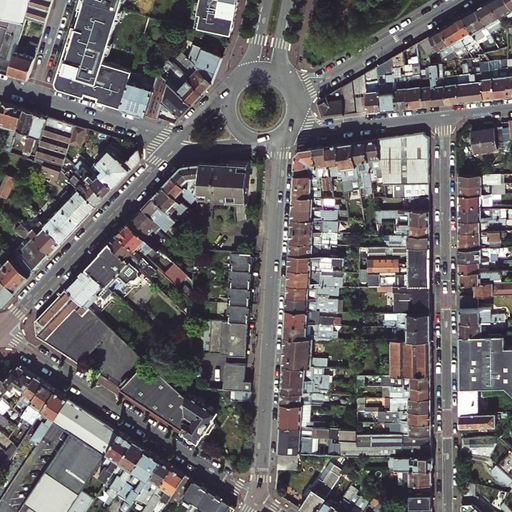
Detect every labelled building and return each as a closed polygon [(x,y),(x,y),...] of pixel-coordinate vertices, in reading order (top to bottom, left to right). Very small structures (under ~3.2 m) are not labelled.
[(17,50),(25,24),(27,16),(32,0),(0,0),(0,16),(11,20),(9,26),(0,55),(0,67),(0,68),(1,69),(10,72),(17,50)] [(47,22),(53,0),(32,0),(27,16),(47,22)] [(94,97),(123,106),(134,71),(134,69),(106,60),(123,0),(82,0),(58,80),(59,85),(60,87),(94,97)] [(200,0),(195,26),(232,34),(239,0),(200,0)] [(490,32),(503,24),(489,0),(476,8),(490,32)] [(511,8),(507,0),(489,0),(503,24),(511,19),(511,8)] [(477,40),(490,32),(476,8),(463,16),(476,37),(477,40)] [(0,23),(9,26),(11,20),(0,16),(0,23)] [(464,44),(476,37),(463,16),(452,22),(456,30),(454,31),(461,42),(462,41),(464,44)] [(462,41),(461,42),(454,31),(456,30),(452,22),(441,28),(454,50),(462,46),(464,50),(467,48),(464,44),(462,41)] [(445,55),(454,50),(441,28),(430,35),(439,49),(442,54),(442,61),(448,60),(445,55)] [(428,56),(439,49),(430,35),(419,41),(428,56)] [(476,57),(470,47),(478,42),(477,40),(476,37),(464,44),(467,48),(472,58),(476,57)] [(10,72),(30,78),(36,56),(40,44),(33,41),(29,54),(17,50),(10,72)] [(411,62),(419,61),(416,43),(410,47),(411,62)] [(214,81),(214,80),(224,55),(194,44),(189,57),(214,81)] [(456,54),(464,50),(462,46),(454,50),(456,54)] [(203,92),(214,81),(189,57),(182,51),(177,57),(190,70),(186,75),(203,92)] [(397,108),(410,106),(405,65),(403,51),(391,58),(397,108)] [(193,103),(203,92),(186,75),(165,56),(162,64),(160,72),(170,82),(193,103)] [(382,110),(397,108),(391,58),(377,66),(378,75),(388,74),(389,83),(379,85),(382,110)] [(472,89),(469,89),(468,82),(471,81),(470,67),(468,58),(459,59),(455,59),(456,69),(460,100),(473,99),(472,89)] [(495,96),(507,95),(508,58),(501,59),(502,67),(492,69),(495,96)] [(435,103),(447,102),(444,76),(443,62),(430,64),(430,68),(431,74),(435,103)] [(123,106),(147,114),(160,72),(162,64),(159,63),(157,70),(152,68),(149,76),(134,71),(123,106)] [(410,106),(424,105),(420,69),(419,66),(412,67),(412,64),(405,65),(410,106)] [(485,98),(495,96),(492,69),(491,64),(481,65),(482,71),(485,98)] [(369,111),(382,110),(379,85),(378,75),(377,66),(365,73),(367,95),(369,111)] [(473,99),(485,98),(482,71),(473,72),(472,67),(470,67),(471,81),(468,82),(469,89),(472,89),(473,99)] [(424,105),(435,103),(431,74),(425,74),(425,69),(420,69),(424,105)] [(447,102),(460,100),(456,69),(452,69),(452,74),(444,76),(447,102)] [(159,118),(164,100),(170,82),(160,72),(147,114),(159,118)] [(361,96),(367,95),(365,73),(359,77),(361,93),(361,96)] [(181,116),(193,103),(170,82),(164,100),(181,116)] [(351,82),(341,87),(345,114),(355,113),(351,82)] [(323,116),(345,114),(341,87),(318,101),(323,116)] [(363,112),(369,111),(367,95),(361,96),(361,98),(363,112)] [(11,151),(16,136),(25,108),(6,102),(0,122),(0,123),(13,127),(6,149),(11,151)] [(16,136),(29,141),(38,112),(25,108),(16,136)] [(27,148),(39,151),(50,116),(38,112),(29,141),(27,148)] [(63,164),(66,156),(70,142),(76,124),(50,116),(39,151),(38,155),(36,159),(39,160),(40,157),(63,164)] [(70,142),(82,146),(88,127),(76,124),(70,142)] [(505,147),(502,126),(472,130),(474,151),(505,147)] [(414,182),(430,182),(430,137),(423,131),(378,138),(383,172),(384,182),(414,182)] [(376,173),(383,172),(378,138),(367,139),(372,182),(376,182),(376,180),(377,179),(376,173)] [(374,194),(372,182),(367,139),(353,141),(358,177),(365,176),(367,187),(368,194),(374,194)] [(352,178),(358,177),(353,141),(339,143),(344,190),(346,198),(346,200),(355,199),(352,178)] [(339,190),(344,190),(339,143),(326,145),(331,180),(337,179),(339,190)] [(95,167),(115,186),(142,157),(139,147),(127,160),(122,155),(122,153),(114,145),(111,145),(93,165),(95,167)] [(333,191),(331,180),(326,145),(315,147),(318,175),(320,175),(320,181),(326,180),(329,191),(333,191)] [(295,174),(318,175),(315,147),(302,148),(297,154),(295,174)] [(106,195),(115,186),(95,167),(92,170),(90,168),(81,160),(75,165),(80,169),(106,195)] [(227,200),(246,201),(249,161),(229,160),(229,163),(200,162),(198,195),(227,196),(227,200)] [(41,171),(59,177),(62,168),(44,162),(41,171)] [(198,197),(198,195),(200,162),(185,164),(182,166),(174,175),(196,195),(198,197)] [(98,204),(106,195),(80,169),(76,172),(72,168),(69,170),(67,171),(62,166),(62,168),(71,178),(79,187),(98,204)] [(460,183),(490,182),(490,179),(500,179),(500,172),(459,173),(460,183)] [(321,186),(320,181),(320,175),(318,175),(295,174),(295,185),(312,186),(312,182),(318,183),(318,186),(321,186)] [(190,202),(196,195),(174,175),(164,185),(176,196),(179,193),(186,199),(190,202)] [(360,188),(367,187),(365,176),(358,177),(360,188)] [(414,196),(430,196),(430,182),(414,182),(414,196)] [(500,182),(490,182),(460,183),(460,193),(492,192),(493,192),(493,189),(500,189),(500,182)] [(154,196),(170,211),(181,200),(176,196),(164,185),(154,196)] [(294,195),(322,197),(321,186),(318,186),(317,190),(312,189),(312,186),(295,185),(294,195)] [(62,204),(80,222),(98,204),(79,187),(76,187),(73,191),(73,193),(72,194),(68,189),(62,195),(67,199),(62,204)] [(460,205),(492,204),(492,192),(460,193),(460,205)] [(198,197),(196,195),(190,202),(192,204),(198,197)] [(332,204),(322,203),(322,197),(294,195),(294,205),(322,207),(332,208),(347,210),(346,200),(346,198),(338,198),(337,204),(332,204)] [(172,223),(178,218),(170,211),(154,196),(143,207),(172,233),(181,241),(186,236),(183,234),(181,232),(172,223)] [(430,222),(430,208),(430,196),(414,196),(414,208),(376,208),(378,222),(382,222),(382,216),(398,216),(398,222),(430,222)] [(170,211),(178,218),(188,207),(183,202),(181,200),(170,211)] [(45,223),(63,240),(80,222),(62,204),(61,206),(58,205),(55,209),(55,212),(50,208),(45,213),(50,218),(45,223)] [(460,205),(460,218),(506,218),(508,218),(508,211),(493,212),(492,204),(460,205)] [(332,215),(321,214),(322,207),(294,205),(293,218),(338,220),(338,215),(332,215)] [(164,241),(172,233),(143,207),(130,221),(152,242),(154,244),(160,238),(164,241)] [(321,214),(332,215),(332,208),(322,207),(321,214)] [(324,227),(339,228),(339,220),(338,220),(293,218),(292,229),(323,231),(324,227)] [(506,218),(460,218),(460,230),(489,230),(489,226),(506,226),(506,218)] [(35,235),(52,252),(63,240),(45,223),(41,219),(30,230),(35,235)] [(154,244),(152,242),(130,221),(119,232),(144,255),(150,248),(154,252),(158,248),(154,244)] [(396,234),(430,234),(430,222),(398,222),(396,222),(396,228),(396,234)] [(331,243),(337,244),(337,238),(342,238),(343,232),(323,231),(292,229),(291,241),(331,243)] [(501,230),(489,230),(460,230),(460,246),(489,246),(489,238),(501,238),(501,230)] [(158,268),(144,255),(119,232),(110,242),(135,265),(139,261),(153,274),(158,268)] [(402,245),(430,245),(430,234),(396,234),(387,234),(387,240),(390,240),(402,240),(402,245)] [(17,260),(31,274),(52,252),(35,235),(24,247),(27,250),(17,260)] [(291,253),(330,255),(331,243),(291,241),(291,253)] [(138,271),(140,269),(135,265),(110,242),(87,267),(108,287),(119,276),(127,283),(131,278),(135,279),(138,275),(138,271)] [(361,257),(430,256),(430,245),(402,245),(390,245),(361,245),(361,257)] [(489,246),(460,246),(460,259),(496,259),(498,259),(498,254),(502,253),(502,246),(501,246),(489,246)] [(0,302),(4,302),(31,274),(17,260),(3,247),(0,250),(0,254),(2,256),(2,259),(0,260),(0,302)] [(254,251),(232,250),(231,259),(235,259),(235,267),(248,268),(253,269),(253,266),(255,266),(256,253),(254,253),(254,251)] [(338,264),(349,264),(349,256),(330,255),(291,253),(290,268),(323,270),(323,266),(337,267),(338,264)] [(371,272),(409,271),(409,261),(430,261),(430,256),(361,257),(361,273),(361,285),(372,285),(371,279),(368,279),(368,275),(371,275),(371,272)] [(460,269),(480,269),(480,264),(496,263),(496,259),(460,259),(460,269)] [(176,261),(166,274),(182,285),(191,273),(176,261)] [(378,285),(431,284),(430,261),(409,261),(409,271),(371,272),(371,275),(368,275),(368,279),(371,279),(372,285),(378,285)] [(90,308),(93,311),(113,291),(108,287),(87,267),(60,294),(83,315),(90,308)] [(235,267),(231,267),(230,276),(234,276),(234,285),(247,286),(252,286),(252,283),(254,283),(255,270),(253,270),(253,269),(248,268),(235,267)] [(344,287),(344,280),(333,280),(333,276),(323,276),(323,270),(290,268),(289,283),(333,286),(344,287)] [(509,269),(480,269),(460,269),(460,281),(476,281),(509,281),(509,269)] [(511,280),(509,281),(476,281),(476,282),(474,282),(473,284),(473,287),(474,289),(476,289),(476,294),(478,294),(511,293),(511,280)] [(288,296),(332,298),(333,286),(289,283),(288,296)] [(402,312),(431,311),(431,284),(378,285),(378,290),(402,290),(402,312)] [(234,285),(230,285),(229,294),(233,294),(233,302),(246,303),(251,304),(251,301),(253,301),(254,288),(252,288),(252,286),(247,286),(234,285)] [(80,364),(113,329),(93,311),(90,308),(83,315),(60,294),(35,321),(37,335),(80,364)] [(479,307),(478,294),(476,294),(460,294),(460,307),(479,307)] [(321,310),(328,311),(339,311),(340,305),(340,299),(332,298),(288,296),(287,308),(321,310)] [(233,302),(229,302),(228,311),(232,311),(232,320),(246,321),(250,321),(250,318),(252,318),(253,305),(251,305),(251,304),(246,303),(233,302)] [(461,320),(505,320),(505,312),(492,312),(492,307),(479,307),(460,307),(461,320)] [(322,322),(333,323),(333,317),(320,316),(321,310),(287,308),(287,320),(322,322)] [(398,325),(431,325),(431,311),(402,312),(398,312),(398,317),(384,318),(383,318),(383,325),(398,325)] [(245,329),(246,321),(232,320),(230,320),(214,319),(213,319),(211,352),(227,353),(248,354),(248,345),(244,345),(245,338),(249,338),(249,329),(245,329)] [(332,337),(333,337),(334,329),(334,323),(333,323),(322,322),(287,320),(286,335),(332,337)] [(461,320),(461,334),(489,334),(489,328),(506,328),(506,320),(505,320),(461,320)] [(398,339),(431,338),(431,325),(398,325),(398,339)] [(506,334),(489,334),(461,334),(461,385),(479,385),(507,385),(511,390),(511,345),(506,345),(506,334)] [(284,364),(312,365),(314,341),(331,342),(332,337),(286,335),(284,364)] [(392,374),(431,373),(431,338),(398,339),(392,339),(392,374)] [(181,429),(184,424),(186,398),(146,361),(120,390),(145,406),(181,429)] [(247,364),(226,363),(225,388),(237,389),(253,390),(253,380),(246,380),(247,364)] [(320,373),(314,373),(315,366),(312,365),(284,364),(283,378),(329,381),(329,374),(320,373)] [(13,385),(23,395),(35,376),(19,365),(16,370),(13,368),(6,379),(13,385)] [(0,394),(2,397),(13,385),(6,379),(0,373),(0,394)] [(393,385),(431,385),(431,373),(392,374),(382,374),(381,374),(381,378),(393,378),(393,385)] [(24,404),(28,408),(45,382),(35,376),(23,395),(14,408),(17,411),(20,405),(24,404)] [(321,388),(329,388),(329,381),(283,378),(282,390),(321,392),(321,388)] [(38,417),(41,412),(56,389),(45,382),(28,408),(23,416),(22,417),(29,421),(33,414),(38,417)] [(409,396),(431,396),(431,385),(393,385),(389,385),(389,389),(393,389),(393,391),(403,391),(403,396),(409,396)] [(461,385),(462,413),(479,412),(479,385),(461,385)] [(37,446),(53,422),(69,398),(56,389),(41,412),(38,417),(43,421),(30,441),(37,446)] [(236,400),(252,401),(253,390),(237,389),(236,400)] [(214,423),(212,417),(217,410),(187,390),(186,398),(184,424),(181,429),(197,440),(203,432),(209,430),(214,423)] [(282,402),(312,404),(312,399),(325,400),(331,400),(331,393),(321,392),(282,390),(282,402)] [(0,412),(5,417),(14,407),(2,397),(0,394),(0,412)] [(391,409),(432,409),(431,396),(409,396),(409,401),(391,402),(391,409)] [(66,430),(65,429),(81,406),(74,401),(69,398),(53,422),(66,430)] [(326,421),(311,420),(312,404),(282,402),(280,425),(302,426),(314,427),(326,427),(326,421)] [(83,490),(101,462),(121,432),(81,406),(65,429),(66,430),(63,440),(66,441),(44,475),(24,505),(30,508),(36,511),(87,511),(96,498),(92,495),(83,490)] [(403,421),(432,421),(432,409),(391,409),(391,416),(391,421),(393,421),(403,421)] [(9,421),(5,417),(0,412),(0,422),(4,426),(9,421)] [(496,412),(479,412),(462,413),(462,425),(480,425),(482,427),(487,427),(489,425),(496,425),(496,412)] [(29,421),(33,424),(38,417),(33,414),(29,421)] [(404,433),(432,432),(432,421),(403,421),(393,421),(393,425),(404,425),(404,433)] [(280,435),(301,436),(302,426),(280,425),(280,435)] [(301,436),(313,436),(314,427),(302,426),(301,436)] [(299,452),(340,454),(341,428),(326,427),(314,427),(313,436),(301,436),(280,435),(279,451),(299,452)] [(391,455),(432,455),(432,432),(404,433),(360,433),(360,430),(341,428),(340,454),(353,455),(353,456),(391,455)] [(102,489),(105,484),(134,440),(121,432),(101,462),(106,466),(94,484),(98,486),(102,489)] [(490,456),(498,464),(511,477),(511,446),(500,435),(462,435),(462,456),(490,456)] [(107,509),(125,482),(146,449),(134,440),(105,484),(110,487),(107,492),(111,494),(103,507),(107,509)] [(135,501),(138,496),(162,459),(146,449),(125,482),(135,488),(129,498),(123,508),(128,511),(135,501)] [(278,464),(298,465),(299,452),(279,451),(278,464)] [(2,465),(5,468),(12,457),(9,454),(2,465)] [(398,468),(432,467),(432,455),(391,455),(391,468),(398,468)] [(153,488),(157,491),(173,466),(162,459),(138,496),(143,499),(144,500),(153,488)] [(300,507),(307,511),(316,511),(325,499),(344,470),(335,464),(323,481),(320,478),(313,489),(311,488),(308,488),(306,492),(306,494),(308,496),(300,507)] [(511,477),(498,464),(493,469),(493,473),(500,480),(504,479),(511,486),(511,477)] [(169,500),(185,474),(173,466),(157,491),(142,511),(151,511),(161,498),(167,502),(169,500)] [(410,482),(432,482),(432,467),(398,468),(398,482),(410,482)] [(169,500),(177,505),(184,495),(193,479),(185,474),(169,500)] [(209,489),(193,479),(184,495),(185,495),(195,502),(199,505),(209,489)] [(410,493),(432,493),(432,482),(410,482),(410,493)] [(215,511),(224,499),(209,489),(199,505),(200,505),(209,511),(210,511),(215,511)] [(352,511),(361,499),(347,490),(337,506),(332,511),(352,511)] [(410,506),(432,506),(432,493),(410,493),(410,506)] [(195,502),(185,495),(183,499),(193,505),(195,502)] [(135,501),(139,504),(143,499),(138,496),(135,501)] [(366,511),(372,511),(380,500),(376,498),(366,511)] [(232,511),(236,507),(224,499),(215,511),(232,511)] [(316,511),(332,511),(337,506),(325,499),(316,511)] [(511,511),(511,508),(509,506),(505,502),(502,499),(501,501),(503,502),(500,505),(507,511),(511,511)] [(482,511),(473,503),(462,503),(462,511),(482,511)]
